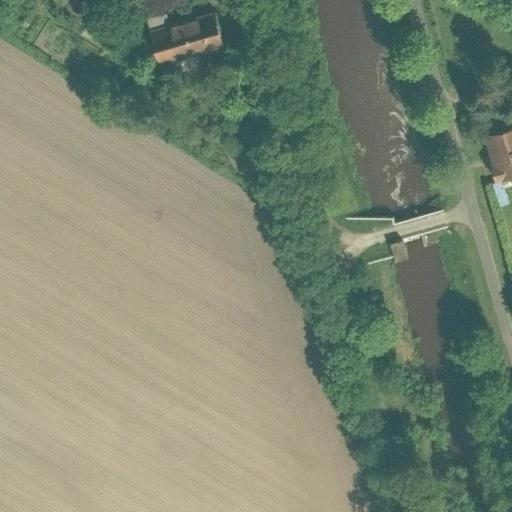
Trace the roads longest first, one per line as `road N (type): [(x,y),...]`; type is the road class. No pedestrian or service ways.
road 1 (unclassified): [(407,511),(330,246)]
road 2 (unclassified): [(330,246),(258,0)]
road 3 (unclassified): [(471,208),(408,0)]
road 4 (unclassified): [(511,353),(471,208)]
road 5 (unclassified): [(471,208),(330,246)]
